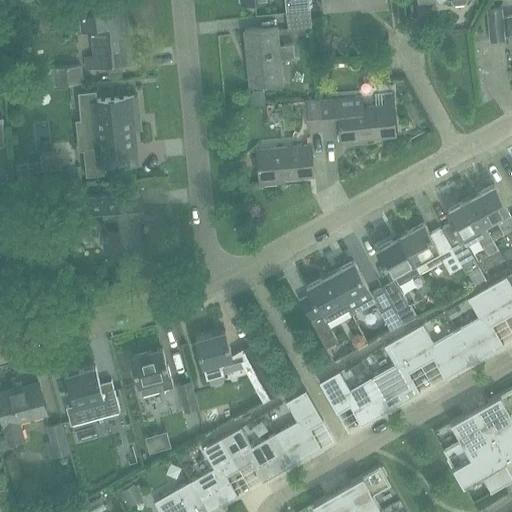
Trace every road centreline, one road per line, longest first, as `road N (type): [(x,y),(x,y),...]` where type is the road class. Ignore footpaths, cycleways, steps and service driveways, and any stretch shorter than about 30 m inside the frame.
road 1 (residential): [(213,288),(511,127)]
road 2 (residential): [(213,288),(181,0)]
road 3 (residential): [(511,369),(351,456),(272,511)]
road 4 (residential): [(0,349),(213,288)]
